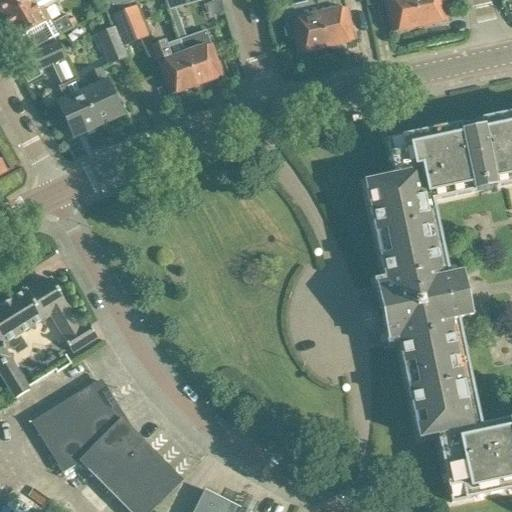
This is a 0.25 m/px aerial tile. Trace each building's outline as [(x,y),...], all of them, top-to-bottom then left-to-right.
[(33,0),(0,0),(0,9),(4,17),(33,0)] [(51,25),(43,11),(62,0),(33,0),(4,17),(17,39),(25,34),(28,39),(47,28),(53,39),(72,28),(66,17),(51,25)] [(142,0),(108,0),(105,3),(108,10),(143,0),(142,0)] [(200,0),(164,0),(167,11),(168,12),(168,13),(178,42),(179,42),(180,44),(186,42),(174,9),(185,6),(185,8),(202,3),(200,0)] [(326,48),(315,0),(305,0),(306,2),(283,8),(282,7),(281,7),(291,41),(292,40),(296,39),(299,55),(326,48)] [(317,0),(315,0),(326,48),(353,42),(343,0),(317,0)] [(413,0),(385,0),(392,33),(419,28),(413,0)] [(413,0),(419,28),(446,22),(441,0),(413,0)] [(139,43),(126,9),(114,14),(126,48),(139,43)] [(124,58),(113,31),(99,36),(109,64),(124,58)] [(180,44),(196,87),(222,78),(206,34),(186,42),(180,44)] [(39,72),(57,63),(66,58),(59,42),(31,55),(39,72)] [(196,87),(180,44),(179,42),(178,42),(165,47),(154,51),(159,64),(158,64),(170,96),(196,87)] [(122,116),(114,97),(101,69),(87,76),(93,88),(82,93),(98,127),(122,116)] [(98,127),(82,93),(77,81),(64,87),(64,86),(52,91),(73,138),(98,127)] [(374,282),(387,345),(398,343),(419,440),(437,436),(451,503),(511,489),(511,420),(480,427),(460,319),(472,317),(463,272),(448,276),(432,201),(511,184),(511,114),(387,141),(395,176),(364,182),(384,279),(374,282)] [(0,199),(22,185),(24,176),(21,169),(18,165),(0,131),(0,199)] [(97,339),(89,326),(87,323),(80,328),(51,280),(27,294),(26,291),(0,306),(0,379),(13,400),(29,389),(2,347),(56,314),(69,334),(63,337),(73,353),(97,339)] [(80,464),(126,510),(127,511),(151,511),(182,482),(121,420),(97,382),(80,393),(31,425),(63,475),(80,464)] [(239,511),(241,509),(204,491),(193,511),(239,511)]
